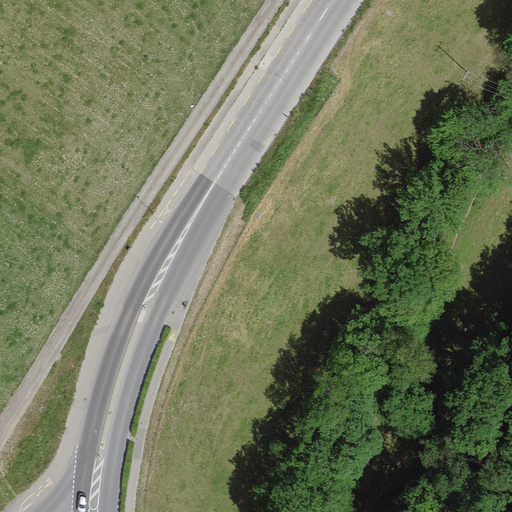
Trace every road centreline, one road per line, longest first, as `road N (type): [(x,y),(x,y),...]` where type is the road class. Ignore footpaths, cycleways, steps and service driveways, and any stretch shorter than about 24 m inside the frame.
road 1 (secondary): [(96,511),(110,412),(158,281),(333,0)]
road 2 (track): [(0,433),(276,0)]
